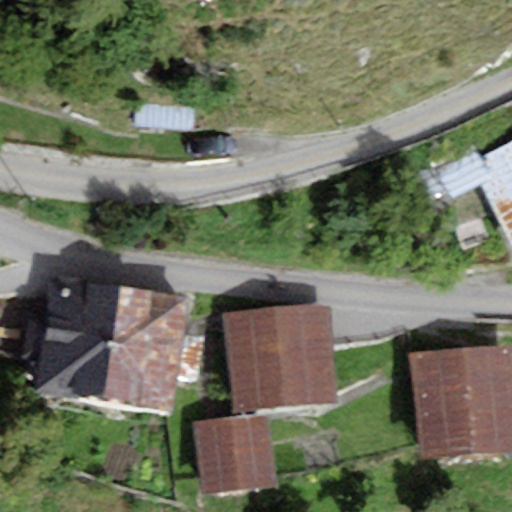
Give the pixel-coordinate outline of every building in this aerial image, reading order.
[(511,149),(482,163),(511,230),(511,149)] [(189,301),(52,283),(38,388),(174,407),(189,301)] [(316,308),(232,318),(242,405),(327,395),(316,308)] [(511,398),(506,351),(416,362),(427,449),(511,438),(511,398)] [(262,421),(203,428),(211,493),(270,486),(262,421)]
